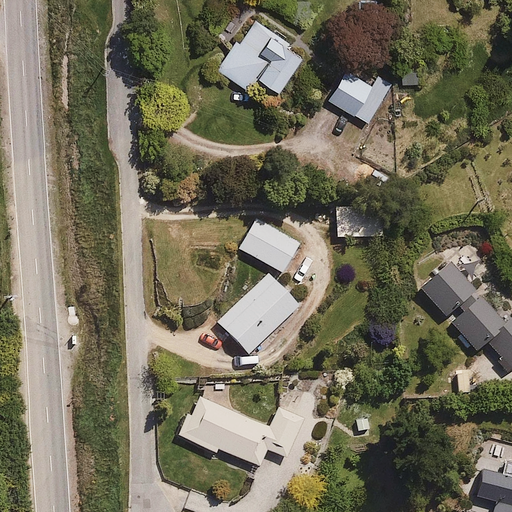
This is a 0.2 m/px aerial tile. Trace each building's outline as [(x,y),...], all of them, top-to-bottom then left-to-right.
[(270,102),(306,52),(255,15),(219,65),(270,102)] [(347,66),(330,94),(369,118),(386,90),(347,66)] [(425,67),(402,67),(402,82),(425,82),(425,67)] [(337,202),(337,232),(385,232),(384,202),(337,202)] [(257,213),(239,243),(283,270),(302,241),(257,213)] [(511,313),(508,317),(450,256),(420,284),(478,346),(488,336),(511,361),(511,313)] [(301,305),(268,270),(218,317),(251,352),(301,305)] [(272,423),(201,390),(181,433),(219,451),(223,442),(262,460),(270,443),(288,452),(305,415),(281,403),(272,423)] [(511,466),(507,465),(498,497),(511,500),(511,466)]
